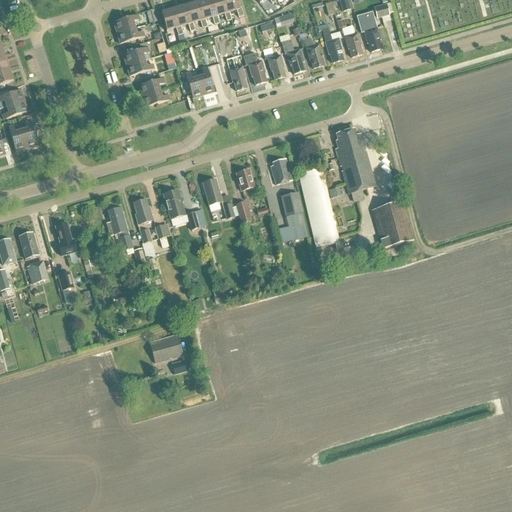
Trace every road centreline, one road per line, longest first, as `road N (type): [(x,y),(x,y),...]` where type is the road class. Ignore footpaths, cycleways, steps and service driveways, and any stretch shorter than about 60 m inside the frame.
road 1 (residential): [(349,79),(356,102),(350,115),(0,221)]
road 2 (tertiary): [(76,178),(187,147),(214,119),(349,79)]
road 3 (track): [(356,108),(384,118),(427,253),(511,230)]
road 4 (track): [(0,380),(178,328)]
road 5 (tertiary): [(349,79),(511,32)]
road 6 (residential): [(76,178),(33,30)]
road 7 (residential): [(128,130),(94,12)]
